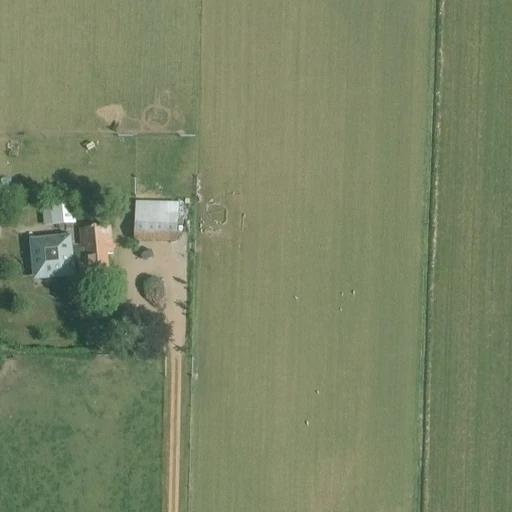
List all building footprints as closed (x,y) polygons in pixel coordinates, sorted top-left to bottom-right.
[(91,192),(91,173),(52,173),(52,192),(91,192)] [(52,228),(76,226),(74,205),(50,207),(52,228)] [(135,205),(134,245),(175,246),(176,206),(135,205)] [(79,247),(72,248),(73,266),(78,265),(80,282),(109,279),(107,256),(112,255),(110,228),(80,231),(82,251),(79,251),(79,247)] [(71,238),(29,241),(33,283),(75,280),(73,266),(72,248),(71,238)]
